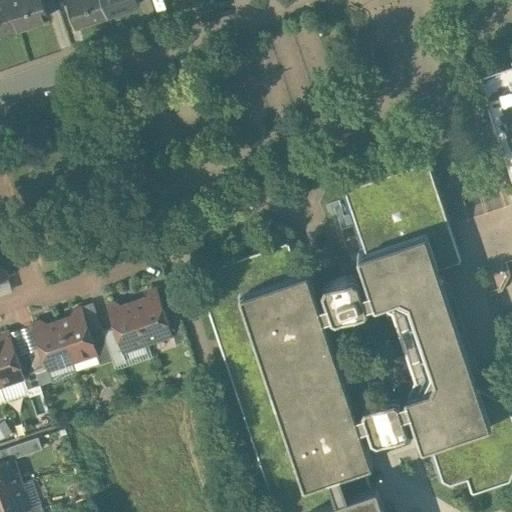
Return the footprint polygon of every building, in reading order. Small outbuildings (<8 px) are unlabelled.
[(9,0),(0,0),(0,31),(18,26),(9,0)] [(42,0),(9,0),(18,26),(48,15),(42,0)] [(103,0),(67,0),(76,24),(108,13),(103,0)] [(136,0),(103,0),(108,13),(138,3),(136,0)] [(511,61),(478,73),(511,172),(511,61)] [(427,148),(340,177),(336,186),(352,235),(357,237),(359,237),(363,249),(359,251),(357,253),(368,286),(363,289),(359,276),(353,273),(325,283),(322,289),(326,301),(323,302),(321,303),(325,316),(328,315),(331,314),(331,316),(336,318),(366,308),(368,303),(368,301),(373,300),(374,301),(376,302),(379,302),(382,303),(385,305),(385,306),(380,316),(382,321),(392,327),(394,331),(391,336),(398,356),(403,358),(405,362),(402,368),(406,381),(412,384),(412,385),(411,388),(409,391),(406,392),(405,394),(406,396),(400,398),(400,396),(395,393),(365,404),(362,408),(363,410),(360,411),(358,412),(362,425),(365,424),(367,423),(371,436),(377,439),(405,429),(409,423),(405,411),(410,409),(421,442),(424,443),(427,442),(439,479),(450,484),(470,478),(473,486),(496,479),(495,477),(509,473),(511,466),(511,391),(473,372),(453,315),(440,276),(444,268),(437,265),(452,260),(452,261),(460,258),(461,255),(439,189),(445,178),(436,152),(427,148)] [(321,303),(320,301),(309,270),(307,268),(304,269),(293,240),(291,239),(265,247),(198,270),(197,272),(220,342),(256,448),(277,511),(295,511),(307,508),(370,486),(371,482),(365,464),(373,461),(362,425),(358,412),(354,403),(325,316),(321,303)] [(0,279),(8,277),(6,269),(0,265),(0,279)] [(157,286),(149,289),(145,297),(134,301),(148,342),(173,333),(165,309),(157,286)] [(134,301),(123,305),(115,301),(107,303),(115,326),(123,350),(148,342),(134,301)] [(82,305),(74,308),(70,316),(60,320),(73,360),(97,352),(98,352),(90,328),(82,305)] [(188,340),(176,306),(165,309),(173,333),(177,344),(188,340)] [(60,320),(48,323),(40,319),(32,322),(40,345),(48,368),(48,369),(73,360),(60,320)] [(103,330),(102,324),(90,328),(98,352),(97,352),(101,363),(113,359),(103,330)] [(123,350),(115,326),(103,330),(113,359),(115,364),(126,360),(123,350)] [(18,354),(10,330),(2,332),(0,335),(0,383),(0,385),(24,377),(25,376),(18,354)] [(48,368),(40,345),(29,349),(29,350),(36,372),(48,368)] [(36,372),(29,350),(18,354),(25,376),(24,377),(28,388),(40,384),(36,372)] [(40,433),(14,443),(18,455),(44,445),(40,433)] [(9,446),(0,449),(0,461),(13,457),(9,446)] [(0,461),(0,489),(22,482),(14,457),(13,457),(0,461)] [(22,482),(0,489),(0,511),(15,511),(31,507),(22,482)] [(307,508),(308,511),(385,511),(375,484),(370,486),(307,508)] [(31,507),(15,511),(43,511),(41,503),(31,507)]
